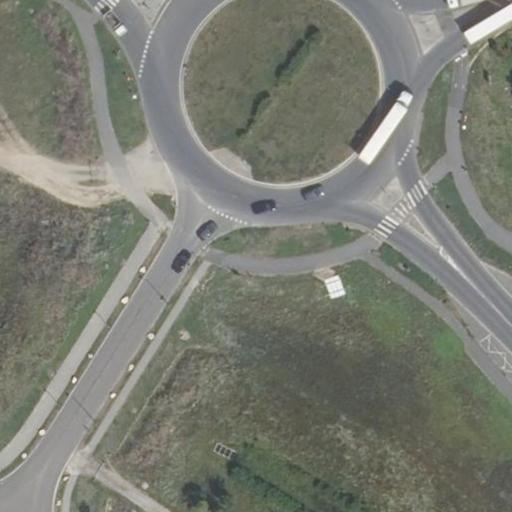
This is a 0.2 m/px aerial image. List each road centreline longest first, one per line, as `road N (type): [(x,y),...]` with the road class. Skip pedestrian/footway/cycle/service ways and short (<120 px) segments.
road 1 (unclassified): [(222,193),(18,511)]
road 2 (primary): [(323,203),(387,227),(511,335)]
road 3 (primary): [(511,330),(392,141)]
road 4 (track): [(0,160),(122,172),(151,169),(177,151)]
road 5 (primary): [(392,141),(403,100),(399,59),(382,20),(361,0)]
road 6 (primary): [(162,70),(162,112),(177,151),(222,193)]
